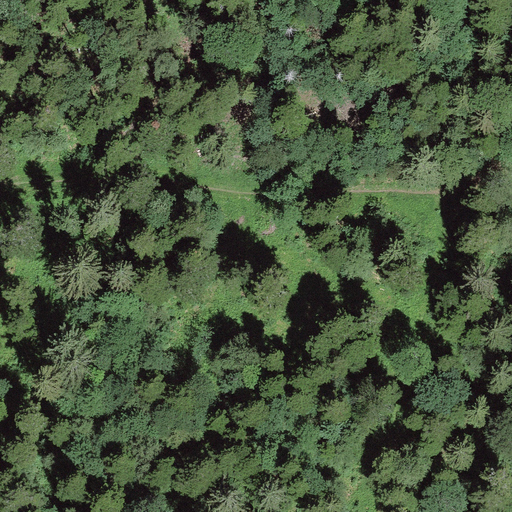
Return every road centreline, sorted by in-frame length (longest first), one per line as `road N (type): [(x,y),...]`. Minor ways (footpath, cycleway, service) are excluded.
road 1 (track): [(0,170),(457,196)]
road 2 (track): [(457,196),(419,358),(370,511)]
